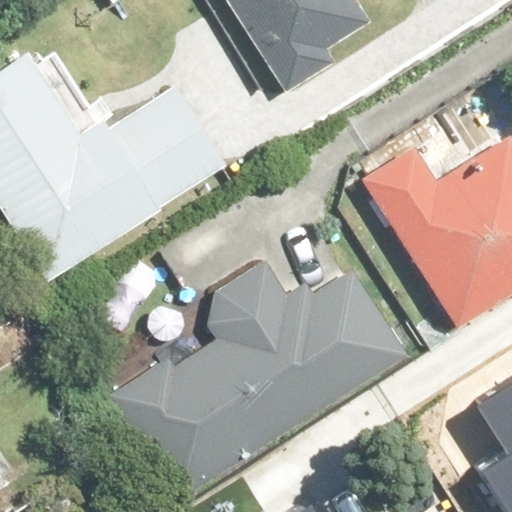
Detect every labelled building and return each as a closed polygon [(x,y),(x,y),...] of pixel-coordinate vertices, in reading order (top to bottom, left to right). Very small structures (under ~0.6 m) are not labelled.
[(216,0),(272,86),(321,55),(316,47),(351,24),(334,0),(216,0)] [(27,37),(0,54),(0,228),(34,282),(206,172),(149,82),(83,124),(27,37)] [(394,145),(342,179),(438,327),(511,279),(511,168),(492,138),(420,185),(394,145)] [(98,398),(163,499),(394,352),(338,264),(278,302),(249,257),(184,298),(204,330),(98,398)] [(408,429),(461,511),(511,511),(511,318),(472,344),(492,375),(408,429)]
